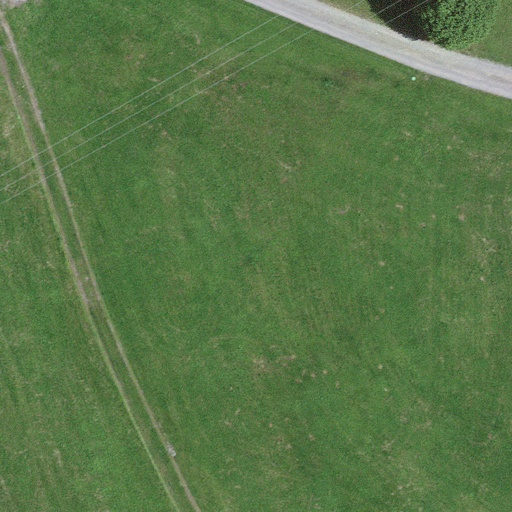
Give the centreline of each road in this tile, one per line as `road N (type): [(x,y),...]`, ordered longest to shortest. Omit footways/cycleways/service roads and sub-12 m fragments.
road 1 (track): [(199,511),(0,36)]
road 2 (track): [(306,0),(511,81)]
